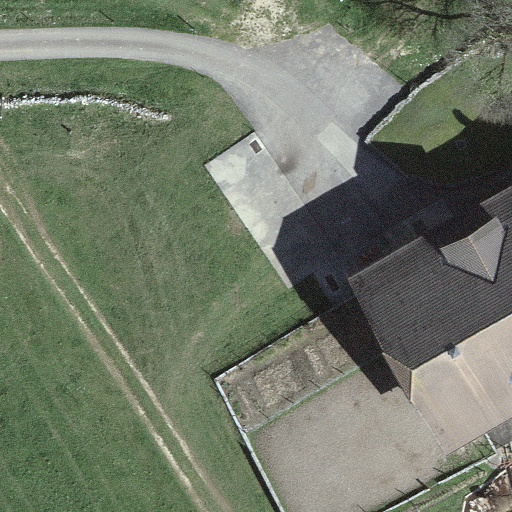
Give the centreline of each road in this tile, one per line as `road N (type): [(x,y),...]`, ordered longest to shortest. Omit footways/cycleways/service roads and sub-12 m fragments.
road 1 (track): [(215,511),(0,183)]
road 2 (unclassified): [(351,159),(295,106),(229,68),(153,52),(0,42)]
